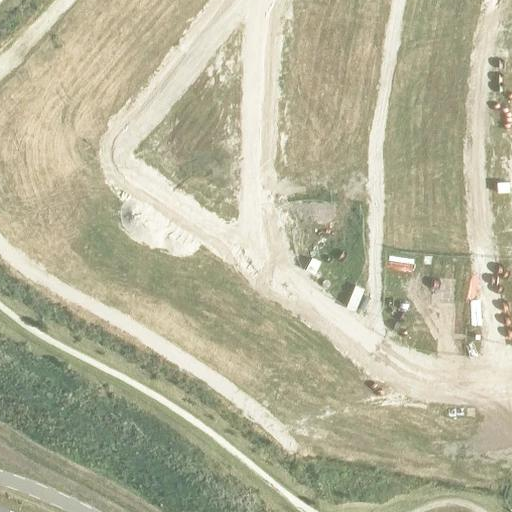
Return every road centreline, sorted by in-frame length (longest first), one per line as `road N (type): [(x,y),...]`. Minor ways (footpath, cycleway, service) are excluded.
road 1 (residential): [(245,0),(117,161),(258,261)]
road 2 (residential): [(258,261),(364,347),(427,379),(511,388)]
road 3 (residential): [(256,0),(258,261)]
